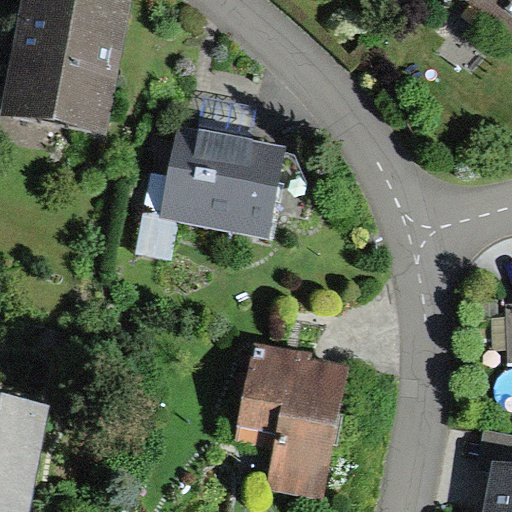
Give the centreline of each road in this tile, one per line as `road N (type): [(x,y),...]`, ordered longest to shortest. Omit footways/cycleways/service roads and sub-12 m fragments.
road 1 (residential): [(407,241),(366,164),(222,0)]
road 2 (residential): [(388,511),(416,323),(407,241)]
